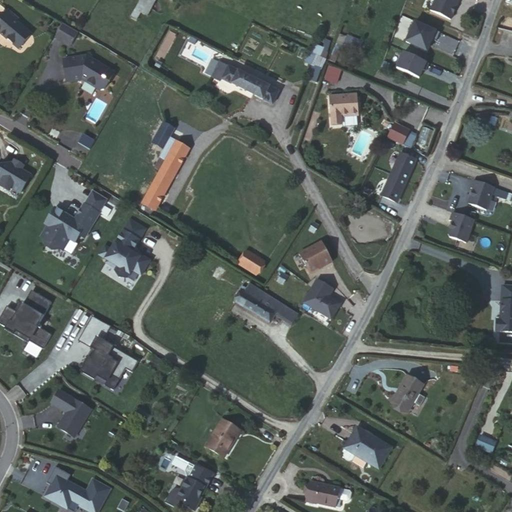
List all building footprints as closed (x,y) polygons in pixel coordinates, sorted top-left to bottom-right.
[(139,0),(134,13),(147,18),(154,1),(151,0),(139,0)] [(436,0),(431,12),(452,22),(461,0),(436,0)] [(17,21),(7,13),(0,21),(0,34),(19,50),(30,36),(15,23),(17,21)] [(440,34),(415,23),(406,44),(427,53),(432,41),(436,43),(440,34)] [(63,27),(56,39),(64,44),(66,41),(73,45),(79,36),(63,27)] [(360,49),(362,39),(346,36),(344,46),(360,49)] [(312,65),(307,78),(315,81),(328,49),(313,43),(305,63),(312,65)] [(426,72),(429,65),(404,54),(397,70),(420,80),(424,71),(426,72)] [(68,82),(83,79),(102,90),(105,90),(114,75),(113,74),(112,72),(107,69),(105,69),(91,61),(84,62),(81,58),(64,61),(68,82)] [(328,65),(323,80),(336,84),(341,69),(328,65)] [(227,67),(220,80),(273,105),(280,93),(227,67)] [(330,96),(331,118),(342,118),(357,118),(356,95),(330,96)] [(152,128),(159,131),(163,124),(166,117),(160,114),(152,128)] [(342,118),(331,118),(331,126),(342,126),(342,118)] [(385,137),(401,143),(406,128),(391,122),(385,137)] [(152,143),(158,147),(163,149),(174,130),(163,124),(159,131),(152,143)] [(55,138),(59,133),(51,128),(48,134),(55,138)] [(414,131),(406,128),(401,143),(409,146),(414,131)] [(89,150),(93,143),(82,136),(77,144),(89,150)] [(179,136),(176,143),(189,150),(193,144),(179,136)] [(189,150),(176,143),(165,162),(160,171),(142,204),(155,211),(175,175),(189,150)] [(395,202),(415,160),(401,154),(382,196),(395,202)] [(160,171),(165,162),(160,159),(154,168),(160,171)] [(0,188),(7,192),(8,189),(17,195),(28,176),(19,171),(21,167),(11,161),(9,164),(7,163),(0,165),(0,188)] [(494,187),(473,180),(470,188),(473,188),(468,204),(486,210),(494,187)] [(83,206),(96,214),(104,201),(91,193),(83,206)] [(73,221),(54,209),(44,225),(47,227),(40,238),(43,240),(45,247),(52,251),(58,249),(62,251),(68,240),(74,243),(78,236),(83,239),(97,214),(96,214),(83,206),(82,205),(73,221)] [(474,221),(453,213),(450,221),(452,222),(448,235),(449,238),(466,244),(474,221)] [(125,228),(141,238),(146,231),(130,221),(125,228)] [(141,238),(125,228),(111,251),(105,247),(99,256),(107,261),(106,264),(116,270),(115,272),(119,278),(126,279),(131,271),(140,277),(150,262),(133,251),(141,238)] [(309,274),(333,262),(322,240),(298,252),(309,274)] [(192,251),(186,261),(196,267),(202,257),(192,251)] [(248,253),(241,267),(255,275),(262,261),(248,253)] [(233,272),(229,270),(227,272),(207,259),(200,270),(221,283),(223,288),(233,272)] [(271,299),(248,284),(237,303),(270,324),(276,314),(284,319),(283,320),(291,325),(297,315),(271,299)] [(511,335),(511,287),(503,287),(502,303),(504,303),(503,315),(501,315),(501,322),(497,322),(497,334),(511,335)] [(18,336),(43,351),(52,336),(41,330),(42,328),(39,326),(52,304),(33,293),(25,306),(22,305),(17,314),(7,308),(0,320),(0,325),(8,330),(10,328),(19,334),(18,336)] [(322,301),(314,315),(323,320),(336,298),(327,293),(322,301)] [(309,312),(314,315),(322,301),(316,298),(309,312)] [(89,325),(107,335),(112,328),(93,318),(89,325)] [(107,335),(89,325),(79,342),(95,351),(91,359),(88,358),(83,367),(84,368),(81,373),(94,381),(97,377),(106,383),(104,387),(113,392),(126,371),(132,375),(139,364),(103,343),(107,335)] [(407,414),(413,404),(418,395),(423,386),(406,376),(400,386),(401,387),(397,395),(395,394),(390,404),(407,414)] [(92,411),(60,391),(52,404),(68,414),(58,429),(75,439),(92,411)] [(418,395),(413,404),(419,408),(424,399),(418,395)] [(153,418),(142,411),(137,419),(148,426),(153,418)] [(221,421),(205,448),(224,459),(230,448),(229,447),(238,431),(221,421)] [(356,428),(344,449),(346,450),(343,456),(343,459),(348,462),(351,461),(355,455),(378,469),(390,448),(356,428)] [(474,450),(479,454),(485,443),(479,440),(474,450)] [(494,448),(485,443),(479,454),(489,458),(494,448)] [(50,489),(45,498),(68,511),(73,503),(79,506),(90,511),(98,511),(111,489),(93,480),(87,492),(68,482),(70,477),(55,468),(47,484),(52,487),(51,490),(50,489)] [(206,490),(207,490),(214,476),(197,468),(190,479),(188,479),(187,481),(184,482),(182,486),(183,490),(183,491),(179,490),(175,491),(172,494),(166,504),(178,511),(183,502),(186,504),(187,507),(197,511),(204,500),(201,499),(206,490)] [(338,500),(340,492),(331,490),(332,489),(326,488),(326,489),(310,485),(305,504),(316,507),(316,505),(335,510),(338,500)] [(350,495),(340,492),(338,500),(348,503),(351,502),(352,498),(350,495)]
